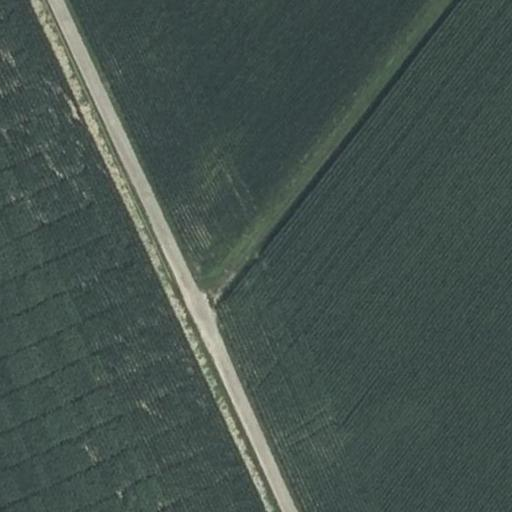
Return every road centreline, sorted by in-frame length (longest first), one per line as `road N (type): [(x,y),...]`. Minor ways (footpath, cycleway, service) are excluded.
road 1 (track): [(443,0),(197,316)]
road 2 (track): [(52,0),(197,316)]
road 3 (track): [(197,316),(287,511)]
